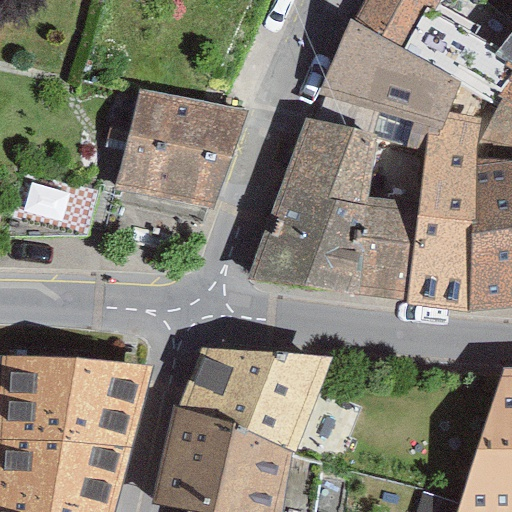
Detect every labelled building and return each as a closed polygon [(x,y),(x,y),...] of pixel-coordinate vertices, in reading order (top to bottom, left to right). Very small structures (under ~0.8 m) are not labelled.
[(511,167),(466,164),(469,123),(436,117),(437,86),(400,67),(427,9),(409,0),(363,0),(349,35),(330,25),(309,98),(413,131),(398,210),(353,205),(362,140),(292,117),(224,294),(511,313),(511,167)] [(511,0),(506,0),(511,5),(511,18),(461,84),(490,107),(466,164),(511,167),(511,0)] [(205,226),(232,125),(136,99),(109,200),(205,226)] [(85,236),(94,196),(21,180),(7,240),(85,236)] [(205,351),(182,409),(294,458),(331,359),(205,351)] [(143,375),(0,361),(0,439),(125,449),(143,375)] [(511,511),(511,365),(505,366),(458,511),(511,511)] [(182,409),(163,508),(177,511),(282,511),(294,458),(182,409)] [(110,511),(125,449),(0,439),(0,511),(110,511)]
